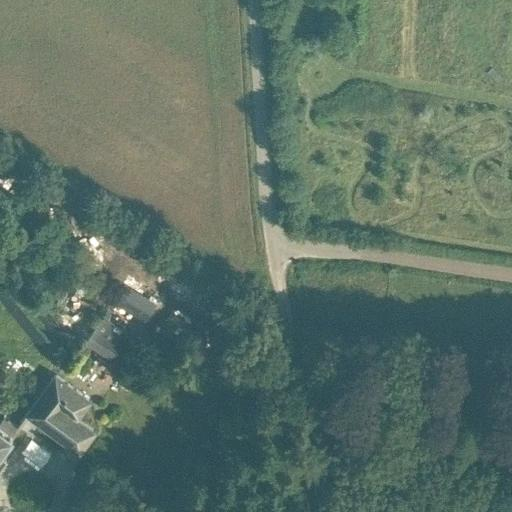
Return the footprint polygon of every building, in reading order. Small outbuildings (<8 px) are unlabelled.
[(125,284),(115,301),(146,320),(156,303),(125,284)] [(173,311),(153,338),(181,358),(200,330),(173,311)] [(128,333),(102,315),(88,336),(114,354),(128,333)] [(57,372),(27,411),(28,412),(80,451),(96,430),(79,416),(92,399),(57,372)] [(0,449),(28,412),(27,411),(18,424),(5,414),(0,420),(0,449)]
